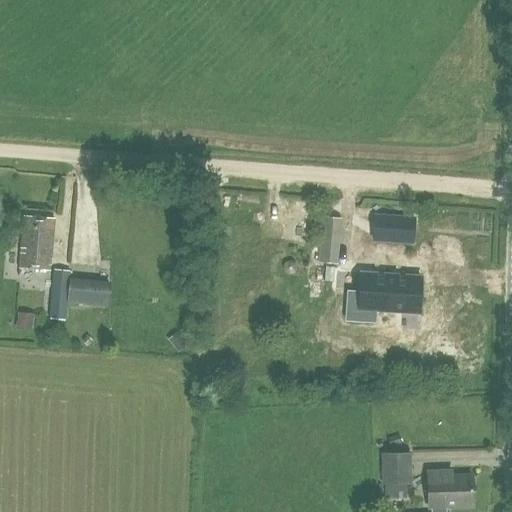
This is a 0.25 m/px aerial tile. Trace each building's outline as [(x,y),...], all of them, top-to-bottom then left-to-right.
[(49,269),(53,219),(23,216),(20,267),(49,269)] [(423,219),(384,216),(382,240),(422,243),(423,219)] [(332,229),(333,253),(343,252),(343,228),(332,229)] [(68,271),(54,269),(50,318),(65,319),(68,271)] [(331,292),(332,272),(318,272),(317,291),(331,292)] [(402,280),(396,279),(396,276),(381,275),(381,278),(375,278),(375,274),(359,273),(357,292),(345,291),(343,320),(372,322),(373,310),(416,314),(419,278),(403,277),(402,280)] [(92,284),(90,306),(106,307),(108,286),(92,284)] [(16,316),(14,328),(30,330),(32,318),(16,316)] [(411,453),(381,453),(381,484),(384,484),(385,498),(406,498),(406,484),(411,484),(411,453)] [(445,470),(428,471),(428,477),(428,507),(430,506),(447,506),(472,506),(471,480),(445,480),(445,470)]
